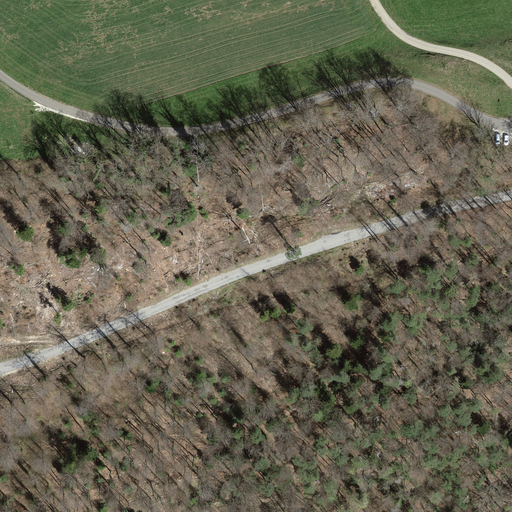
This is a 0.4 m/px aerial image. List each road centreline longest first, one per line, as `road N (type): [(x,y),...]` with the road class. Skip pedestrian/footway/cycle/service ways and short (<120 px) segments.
road 1 (unclassified): [(511,193),(245,269),(0,367)]
road 2 (unclassified): [(511,126),(429,89),(389,81),(206,129),(149,130),(55,105),(0,74)]
road 3 (unclassified): [(373,0),(413,42),(472,56),(511,83)]
